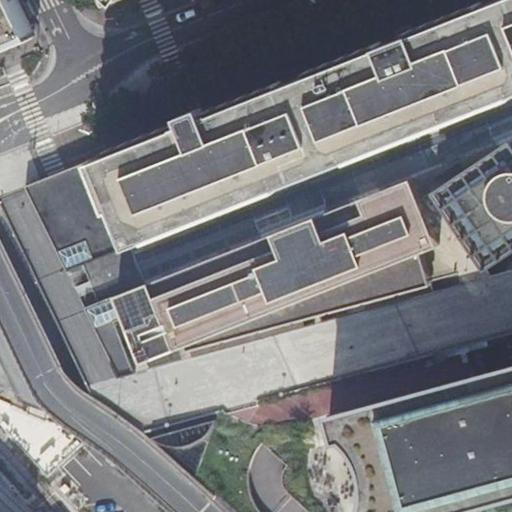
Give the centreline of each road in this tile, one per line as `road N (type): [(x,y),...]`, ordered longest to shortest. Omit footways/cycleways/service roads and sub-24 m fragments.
road 1 (residential): [(202,511),(61,395),(0,277)]
road 2 (residential): [(279,0),(85,78)]
